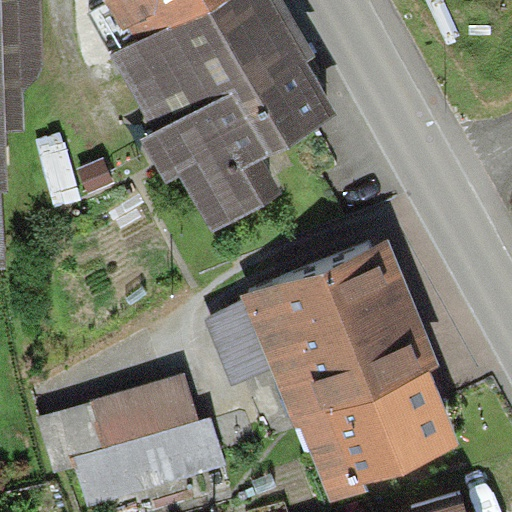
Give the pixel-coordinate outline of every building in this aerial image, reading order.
[(0,0),(0,256),(7,256),(1,112),(29,110),(28,73),(41,49),(39,0),(0,0)] [(264,139),(341,94),(314,46),(321,42),(297,0),(190,0),(137,29),(112,46),(155,120),(143,126),(169,171),(185,162),(215,215),(285,174),(264,139)] [(121,0),(137,29),(190,0),(121,0)] [(442,353),(390,222),(241,283),(248,300),(275,367),(295,419),(305,415),(334,489),(367,476),(362,464),(459,426),(438,372),(432,357),(442,353)] [(275,367),(248,300),(209,316),(235,384),(275,367)] [(187,366),(39,409),(55,464),(81,456),(92,495),(224,457),(210,410),(201,413),(187,366)] [(471,511),(463,482),(363,511),(471,511)]
